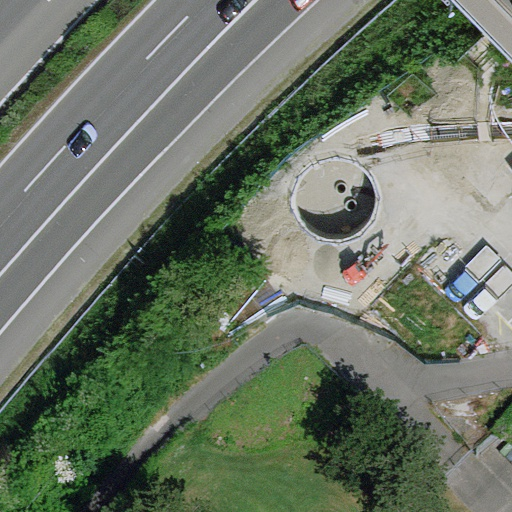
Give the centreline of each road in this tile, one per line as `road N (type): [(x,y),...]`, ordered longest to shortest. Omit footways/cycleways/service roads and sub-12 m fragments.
road 1 (motorway): [(0,275),(285,0)]
road 2 (motorway): [(0,235),(212,0)]
